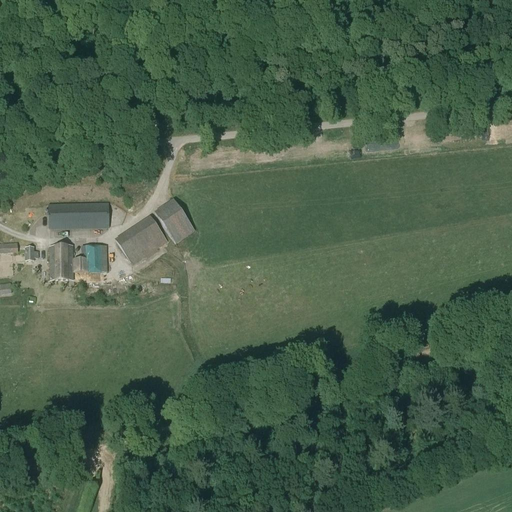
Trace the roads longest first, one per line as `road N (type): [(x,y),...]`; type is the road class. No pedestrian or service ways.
road 1 (track): [(511,106),(0,159)]
road 2 (track): [(0,227),(21,238),(95,241),(154,200),(176,140)]
